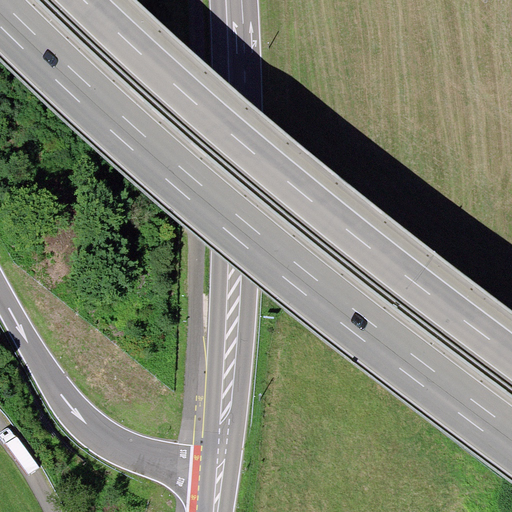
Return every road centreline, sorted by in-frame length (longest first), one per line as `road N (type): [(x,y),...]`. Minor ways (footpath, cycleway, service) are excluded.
road 1 (motorway): [(0,10),(111,119),(511,438)]
road 2 (motorway): [(511,355),(285,177),(86,0)]
road 3 (secondary): [(218,479),(232,267),(230,0)]
road 4 (motorway): [(0,285),(78,421),(126,454),(218,479)]
